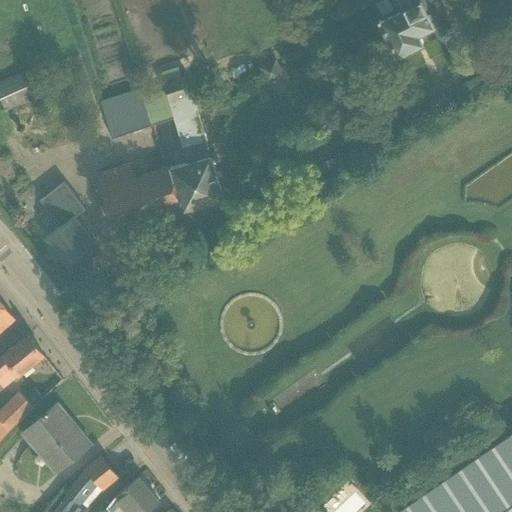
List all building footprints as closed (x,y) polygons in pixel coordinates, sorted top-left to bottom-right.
[(370,0),(397,55),(422,43),(418,34),(449,18),(439,0),(370,0)] [(265,85),(284,76),(275,58),(257,67),(265,85)] [(0,81),(0,104),(4,114),(48,94),(35,65),(0,81)] [(170,166),(183,212),(222,200),(203,143),(207,142),(192,96),(195,95),(188,76),(181,78),(177,67),(161,72),(165,83),(163,84),(165,90),(144,97),(152,126),(173,118),(187,162),(170,166)] [(111,139),(152,126),(144,97),(141,88),(99,102),(111,139)] [(114,233),(183,212),(170,166),(134,178),(130,164),(97,175),(114,233)] [(55,261),(60,258),(66,265),(95,244),(75,217),(85,210),(62,182),(40,200),(60,225),(44,238),(50,245),(46,249),(55,261)] [(0,330),(14,319),(0,301),(0,330)] [(44,356),(27,334),(0,355),(0,383),(3,387),(44,356)] [(0,440),(33,408),(18,392),(0,409),(0,440)] [(47,411),(43,414),(22,431),(56,472),(90,443),(57,404),(48,412),(47,411)] [(511,511),(511,433),(398,511),(511,511)] [(66,494),(52,511),(79,511),(83,507),(79,503),(83,499),(97,481),(103,487),(117,476),(100,456),(86,468),(65,493),(66,494)] [(126,511),(127,511),(145,511),(159,501),(139,476),(123,488),(114,495),(101,511),(126,511)]
